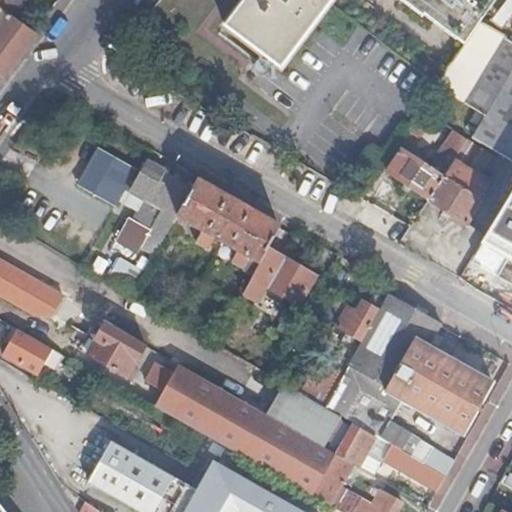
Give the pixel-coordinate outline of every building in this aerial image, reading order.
[(0,0),(0,9),(10,17),(23,0),(0,0)] [(223,26),(278,69),(329,0),(240,0),(242,1),(223,26)] [(448,48),(435,39),(438,35),(392,0),(380,0),(376,5),(442,55),(448,48)] [(427,0),(470,33),(476,24),(481,18),(494,0),(427,0)] [(502,27),(511,11),(511,0),(503,0),(491,20),(502,27)] [(0,76),(32,34),(10,17),(0,9),(0,76)] [(471,139),(511,164),(511,43),(503,38),(476,24),(470,33),(435,87),(485,117),(471,139)] [(401,153),(407,156),(432,117),(420,109),(394,148),(401,153)] [(433,165),(446,173),(454,162),(467,141),(454,132),(433,165)] [(454,162),(479,178),(492,158),(467,141),(454,162)] [(357,167),(374,179),(381,169),(388,158),(370,146),(357,167)] [(123,205),(141,172),(99,147),(78,185),(115,207),(118,201),(123,205)] [(381,169),(387,173),(401,153),(394,148),(388,158),(381,169)] [(407,156),(401,153),(387,173),(388,174),(428,201),(446,173),(433,165),(429,171),(407,156)] [(446,173),(428,201),(465,224),(490,186),(479,178),(454,162),(446,173)] [(147,163),(132,190),(145,198),(162,209),(150,230),(133,220),(130,218),(116,243),(137,255),(139,250),(153,258),(176,217),(192,189),(147,163)] [(200,232),(212,239),(238,254),(249,260),(259,266),(268,251),(280,230),(196,183),(192,189),(176,217),(200,232)] [(511,187),(479,245),(511,263),(511,187)] [(162,209),(145,198),(133,220),(150,230),(162,209)] [(212,239),(200,232),(194,244),(205,250),(212,239)] [(268,289),(284,260),(268,251),(259,266),(242,298),(258,308),(268,289)] [(249,260),(238,254),(232,265),(242,271),(249,260)] [(119,260),(107,281),(129,294),(142,273),(119,260)] [(316,278),(284,260),(268,289),(300,307),(316,278)] [(18,274),(0,263),(0,300),(18,310),(24,300),(53,316),(63,300),(18,274)] [(430,349),(433,344),(438,336),(443,327),(390,297),(345,376),(327,409),(354,425),(376,437),(392,447),(423,465),(433,448),(389,423),(401,401),(430,349)] [(339,329),(361,342),(378,313),(363,305),(356,316),(349,312),(351,308),(339,300),(323,327),(336,334),(339,329)] [(101,322),(100,321),(97,321),(94,322),(92,324),(90,326),(89,329),(90,333),(91,336),(94,338),(86,353),(125,377),(144,346),(102,322),(101,322)] [(35,341),(16,330),(2,355),(37,376),(42,366),(51,350),(35,341)] [(438,336),(433,344),(440,348),(445,340),(438,336)] [(430,349),(401,401),(462,436),(493,386),(430,349)] [(54,372),(63,356),(51,350),(42,366),(54,372)] [(336,456),(288,428),(179,366),(155,408),(206,437),(312,497),(330,507),(356,467),(336,456)] [(309,379),(301,394),(306,397),(327,409),(345,376),(330,367),(319,385),(309,379)] [(327,409),(306,397),(288,428),(336,456),(354,425),(327,409)] [(354,425),(336,456),(356,467),(357,468),(365,454),(376,437),(354,425)] [(385,460),(392,447),(376,437),(365,454),(381,463),(383,459),(385,460)] [(108,443),(85,483),(138,511),(269,511),(204,475),(195,492),(108,443)] [(437,491),(445,478),(443,477),(429,468),(423,465),(392,447),(385,460),(437,491)] [(429,468),(443,477),(453,460),(438,452),(429,468)] [(357,468),(373,477),(381,463),(365,454),(357,468)] [(299,511),(212,463),(204,475),(269,511),(299,511)] [(511,472),(503,485),(511,490),(511,472)] [(354,511),(400,511),(405,504),(382,490),(374,502),(363,496),(354,511)]
